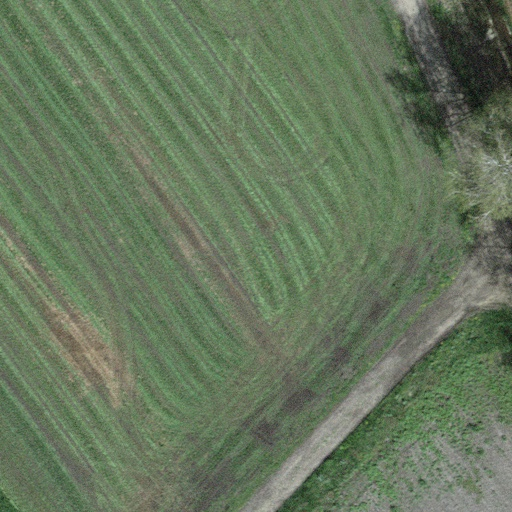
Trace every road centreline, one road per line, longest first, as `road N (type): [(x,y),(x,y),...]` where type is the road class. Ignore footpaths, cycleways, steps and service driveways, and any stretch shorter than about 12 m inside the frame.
road 1 (track): [(258,511),(498,256)]
road 2 (track): [(511,288),(403,0)]
